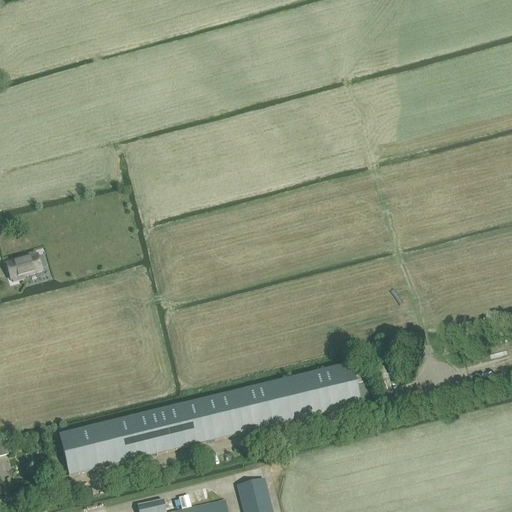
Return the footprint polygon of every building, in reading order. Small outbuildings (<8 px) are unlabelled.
[(19,261),(6,265),(11,281),(13,281),(14,283),(24,280),(23,278),(42,273),(37,256),(35,257),(34,254),(23,257),(24,261),(19,262),(19,261)] [(368,400),(365,385),(366,385),(361,365),(351,367),(351,366),(59,437),(69,479),(361,407),(360,402),(368,400)] [(0,445),(0,457),(9,456),(6,444),(0,445)] [(272,511),(264,481),(237,488),(243,511),(272,511)] [(227,511),(225,502),(181,511),(165,511),(163,502),(138,508),(138,511),(227,511)]
